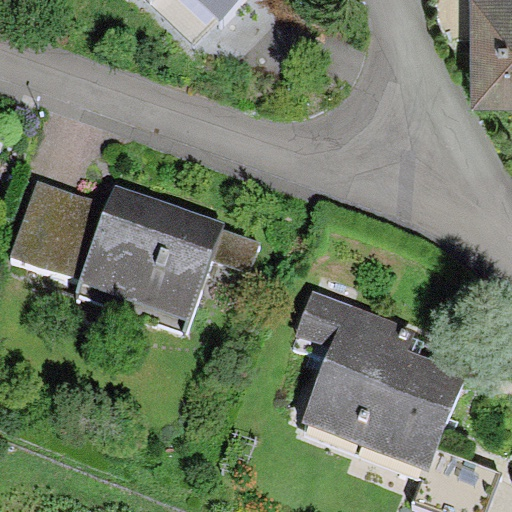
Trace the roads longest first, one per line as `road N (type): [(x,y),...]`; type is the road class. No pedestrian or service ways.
road 1 (residential): [(464,146),(395,166),(315,165),(0,50)]
road 2 (residential): [(388,0),(464,146)]
